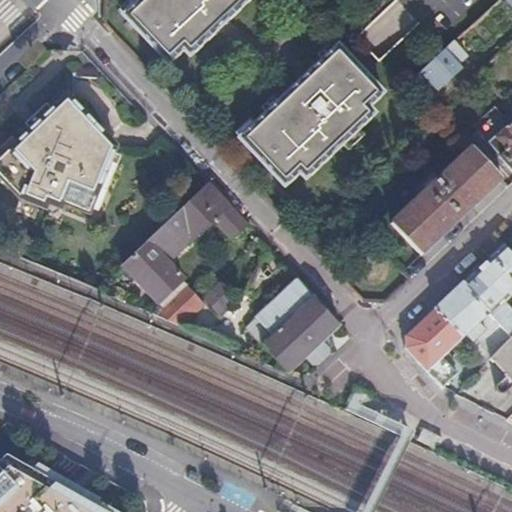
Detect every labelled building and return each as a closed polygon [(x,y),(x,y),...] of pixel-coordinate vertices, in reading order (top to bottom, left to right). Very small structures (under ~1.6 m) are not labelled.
[(139,0),(123,16),(167,63),(181,50),(188,55),(247,0),(139,0)] [(465,55),(453,42),(410,81),(423,95),(434,84),(437,88),(456,69),(453,66),(465,55)] [(239,137),(238,139),(283,186),(297,173),(303,179),(373,114),(368,109),(383,94),(338,45),(336,48),(340,53),(327,64),(323,60),(279,101),(283,106),(270,118),(266,114),(253,125),(258,129),(244,142),(239,137)] [(63,98),(0,157),(0,184),(18,203),(42,212),(44,207),(58,211),(60,207),(86,216),(112,151),(63,98)] [(511,106),(500,117),(495,112),(479,127),(502,153),(501,154),(511,166),(511,106)] [(502,179),(471,146),(391,222),(422,255),(502,179)] [(246,228),(208,187),(146,245),(166,266),(213,222),(232,241),(246,228)] [(146,245),(120,269),(155,306),(181,281),(166,266),(146,245)] [(511,259),(500,247),(458,286),(486,316),(483,319),(487,323),(511,298),(511,259)] [(268,252),(257,273),(267,282),(282,267),(268,252)] [(245,332),(285,376),(288,377),(340,329),(297,283),(245,332)] [(163,308),(156,319),(176,327),(202,302),(186,286),(163,308)] [(460,342),(476,360),(478,358),(498,334),(487,323),(483,319),(486,316),(458,286),(420,322),(405,336),(403,353),(438,392),(455,377),(442,360),(460,342)] [(511,335),(504,328),(498,334),(509,345),(511,348),(511,335)] [(511,348),(509,345),(498,334),(478,358),(494,374),(504,384),(511,391),(511,348)] [(504,384),(494,374),(487,381),(487,382),(487,383),(486,384),(486,386),(486,387),(487,388),(488,389),(488,390),(489,391),(490,392),(492,392),(493,392),(494,392),(496,392),(497,392),(497,391),(504,384)] [(443,438),(422,428),(415,441),(436,451),(443,438)] [(0,511),(114,511),(94,500),(99,496),(29,459),(17,469),(1,460),(0,460),(0,511)]
